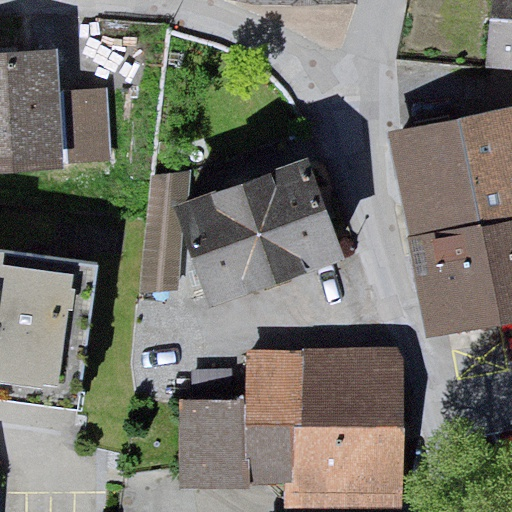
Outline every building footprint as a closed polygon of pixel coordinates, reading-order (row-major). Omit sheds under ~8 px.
[(511,0),(492,0),(491,13),(511,14),(511,0)] [(511,14),(491,13),(485,62),(511,64),(511,14)] [(52,41),(0,45),(0,165),(63,161),(56,86),(52,41)] [(105,83),(56,86),(63,161),(109,158),(105,83)] [(511,99),(388,127),(425,334),(511,312),(511,99)] [(307,149),(175,195),(208,298),(344,249),(307,149)] [(155,175),(144,175),(138,291),(172,291),(176,175),(155,175)] [(0,394),(75,403),(97,258),(4,243),(4,239),(0,238),(0,394)] [(407,342),(246,342),(246,396),(180,396),(180,485),(287,484),(287,504),(408,504),(407,342)]
